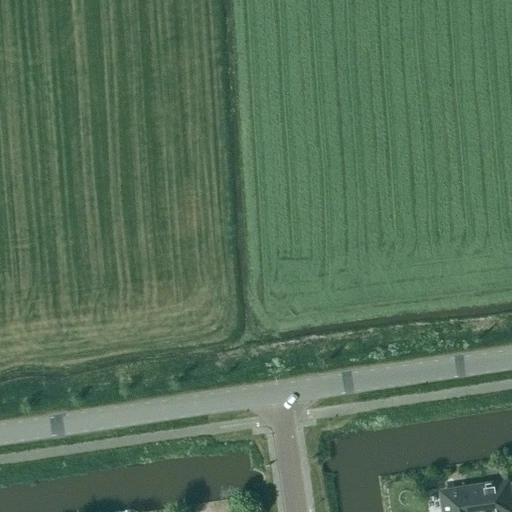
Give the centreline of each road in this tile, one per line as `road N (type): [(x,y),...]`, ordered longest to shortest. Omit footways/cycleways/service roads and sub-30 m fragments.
road 1 (unclassified): [(0,434),(283,393)]
road 2 (unclassified): [(283,393),(511,359)]
road 3 (unclassified): [(301,511),(283,393)]
